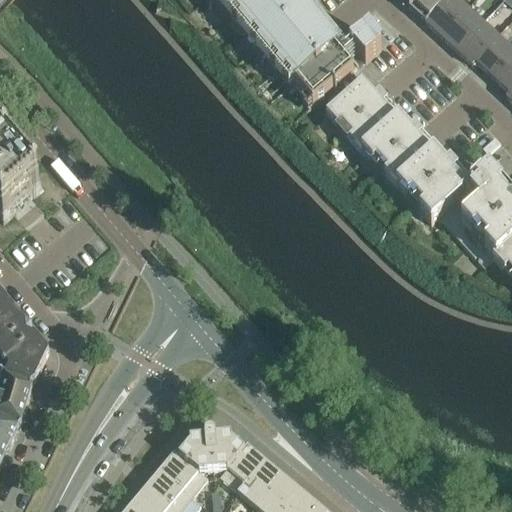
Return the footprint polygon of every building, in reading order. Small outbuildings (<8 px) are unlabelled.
[(219,0),(313,111),(324,101),(353,77),(353,76),(347,69),(352,65),(359,59),(365,66),(381,53),(368,37),(352,51),(345,56),(340,60),(289,0),(219,0)] [(408,0),(409,11),(416,11),(428,22),(425,26),(426,27),(450,0),(408,0)] [(453,0),(450,0),(426,27),(441,41),(467,12),(453,0)] [(467,12),(441,41),(456,55),(482,27),(467,12)] [(482,27),(456,55),(472,70),(475,66),(498,41),(482,27)] [(498,41),(475,66),(492,82),(511,60),(511,35),(508,31),(498,41)] [(511,60),(492,82),(509,97),(511,94),(511,60)] [(360,86),(353,77),(324,101),(333,111),(360,86)] [(362,85),(360,86),(333,111),(325,117),(361,157),(363,155),(396,193),(398,191),(431,229),(440,220),(468,196),(466,195),(432,157),(431,158),(397,121),(395,122),(362,85)] [(0,224),(3,228),(35,200),(44,192),(36,183),(34,181),(34,182),(14,159),(15,158),(13,157),(14,156),(6,147),(0,151),(0,224)] [(466,195),(468,196),(440,220),(444,224),(442,225),(475,263),(476,261),(479,264),(477,266),(484,274),(493,266),(511,286),(511,210),(498,195),(503,191),(489,175),(466,195)] [(0,361),(9,372),(5,378),(32,391),(49,355),(35,338),(32,338),(26,330),(26,327),(0,295),(0,361)] [(0,375),(0,398),(26,411),(32,391),(5,378),(3,377),(0,375)] [(0,420),(20,430),(26,411),(0,398),(0,420)] [(0,448),(9,453),(20,430),(0,420),(0,448)] [(190,447),(180,460),(199,477),(227,475),(244,454),(231,444),(231,439),(190,443),(190,447)] [(0,472),(9,453),(0,448),(0,472)] [(227,475),(220,483),(237,497),(265,464),(247,450),(244,454),(227,475)] [(199,477),(180,460),(175,456),(160,474),(193,501),(208,484),(199,477)] [(255,511),(282,479),(265,464),(237,497),(254,511),(255,511)] [(169,511),(184,511),(193,501),(160,474),(145,492),(169,511)] [(282,479),(255,511),(285,511),(300,494),(282,479)] [(133,511),(169,511),(145,492),(131,510),(133,511)] [(315,511),(318,509),(300,494),(285,511),(315,511)] [(212,508),(220,507),(219,496),(211,496),(212,508)]
